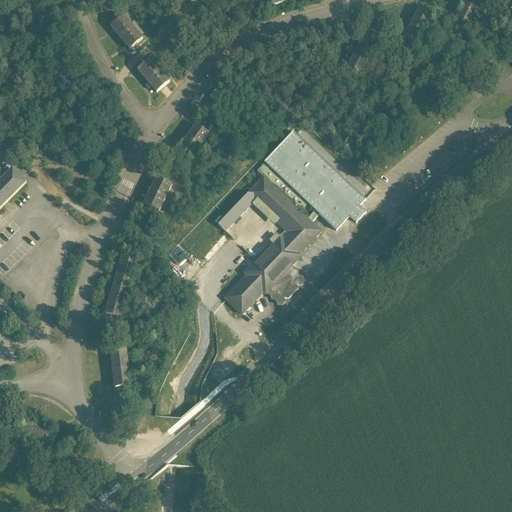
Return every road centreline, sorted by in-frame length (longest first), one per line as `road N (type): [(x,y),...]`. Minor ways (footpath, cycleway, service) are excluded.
road 1 (tertiary): [(511,137),(398,228),(217,408),(94,509)]
road 2 (residential): [(348,7),(252,43),(160,128)]
road 3 (residential): [(82,0),(104,57),(160,128)]
